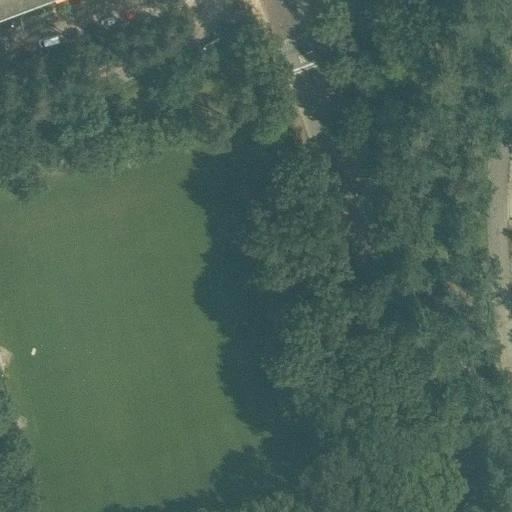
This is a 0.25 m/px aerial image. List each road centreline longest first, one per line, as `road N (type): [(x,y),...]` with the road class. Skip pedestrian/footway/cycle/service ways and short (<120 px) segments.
road 1 (residential): [(446,511),(275,0)]
road 2 (residential): [(208,0),(207,23),(190,41),(0,141)]
road 3 (residential): [(9,37),(140,0)]
